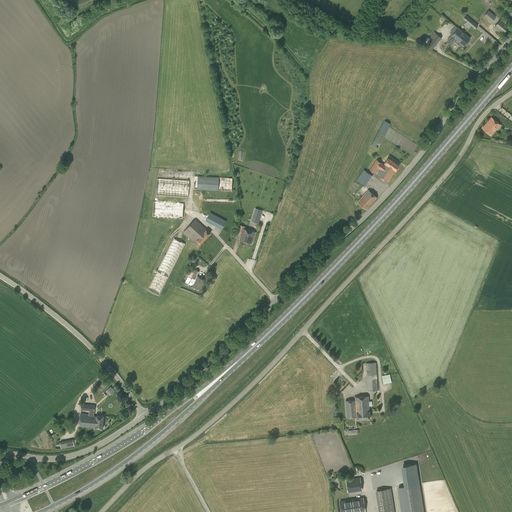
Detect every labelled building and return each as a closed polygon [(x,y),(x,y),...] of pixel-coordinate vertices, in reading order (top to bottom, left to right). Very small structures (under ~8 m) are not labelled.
[(484,16),(491,22),(496,17),(488,10),(484,16)] [(463,19),(475,29),(477,26),(466,16),(463,19)] [(494,27),(499,32),(501,30),(504,32),(508,27),(500,21),(494,27)] [(458,28),(451,36),(446,41),(451,45),(456,39),(464,46),(470,38),(462,31),(466,26),(461,22),(456,27),(458,28)] [(434,47),(441,38),(434,32),(430,37),(433,40),(429,44),(434,47)] [(491,118),(482,128),(491,136),(500,125),(491,118)] [(385,121),(372,145),(376,147),(378,143),(380,144),(390,124),(385,121)] [(385,163),(384,164),(376,160),(369,170),(374,173),(378,168),(380,169),(377,175),(388,183),(396,171),(395,171),(399,165),(388,157),(384,163),(385,163)] [(359,173),(361,174),(356,180),(365,186),(372,176),(364,170),(362,169),(359,173)] [(194,176),(193,189),(231,192),(232,178),(194,176)] [(156,195),(188,198),(189,180),(157,178),(156,195)] [(367,210),(378,198),(368,190),(357,202),(367,210)] [(183,219),(184,203),(153,201),(152,216),(183,219)] [(254,214),(252,223),(257,225),(262,211),(258,210),(258,209),(247,206),(245,212),(254,214)] [(229,226),(225,224),(226,221),(210,212),(205,221),(218,228),(218,229),(221,230),(221,229),(222,229),(226,232),(229,226)] [(210,233),(206,229),(195,219),(183,232),(195,244),(197,242),(200,244),(210,233)] [(255,232),(246,229),(247,227),(240,225),(238,231),(242,232),(239,240),(252,244),(255,232)] [(185,244),(173,238),(147,290),(159,296),(185,244)] [(195,270),(191,277),(195,279),(199,272),(195,270)] [(193,286),(199,289),(204,280),(198,276),(193,286)] [(378,391),(378,379),(377,379),(376,362),(366,363),(367,376),(366,376),(367,391),(378,391)] [(390,374),(382,375),(383,383),(391,382),(390,374)] [(108,397),(115,391),(110,386),(104,392),(108,397)] [(370,418),(369,408),(368,396),(355,397),(355,400),(357,417),(357,419),(370,418)] [(357,417),(355,400),(345,401),(346,418),(357,417)] [(80,413),(80,420),(90,421),(90,423),(95,423),(96,421),(103,422),(104,416),(96,415),(94,414),(94,411),(95,405),(82,404),(81,404),(81,410),(89,411),(89,414),(80,413)] [(90,421),(80,420),(79,426),(95,428),(102,429),(103,422),(96,421),(95,423),(90,423),(90,421)] [(73,440),(60,442),(61,448),(74,446),(73,440)] [(344,477),(346,489),(360,488),(358,475),(344,477)] [(397,488),(401,511),(423,511),(419,485),(404,487),(397,488)] [(394,511),(391,488),(375,491),(378,511),(394,511)] [(339,502),(340,511),(358,511),(364,511),(363,499),(339,502)]
